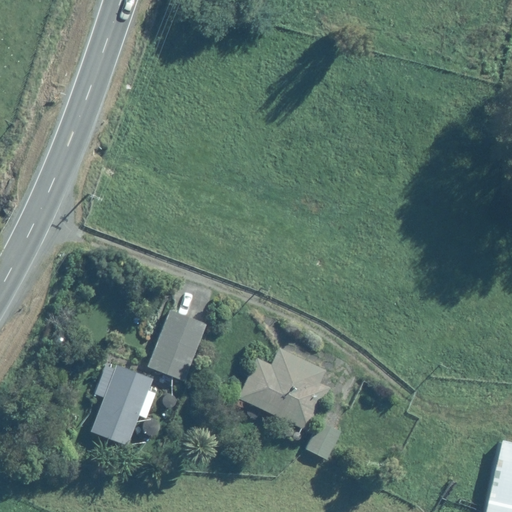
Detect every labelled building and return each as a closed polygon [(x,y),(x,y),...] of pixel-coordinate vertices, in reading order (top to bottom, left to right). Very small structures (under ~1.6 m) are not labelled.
[(205,321),(167,306),(144,364),(182,379),(205,321)] [(321,365),(277,344),(268,362),(253,355),(233,396),(307,432),(329,387),(314,380),(321,365)] [(149,375),(106,359),(105,358),(92,391),(100,394),(86,430),(124,445),(136,413),(147,418),(157,394),(144,389),(149,375)] [(342,429),(319,416),(302,447),(326,460),(342,429)] [(511,511),(511,441),(493,437),(476,511),(511,511)]
